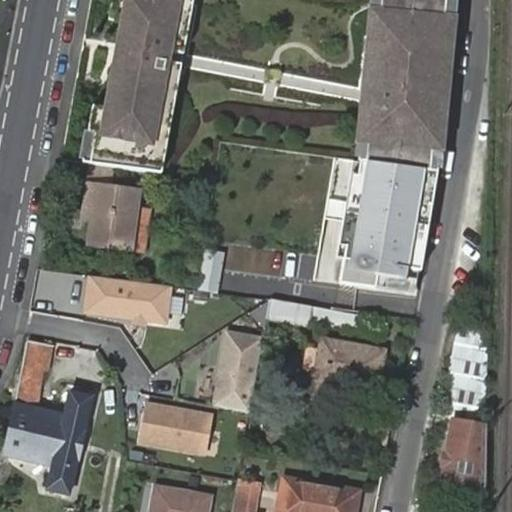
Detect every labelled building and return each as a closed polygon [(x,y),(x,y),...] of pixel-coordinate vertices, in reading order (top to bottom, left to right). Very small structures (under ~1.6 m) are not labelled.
[(181,60),(191,0),(110,0),(104,34),(120,37),(105,114),(90,111),(80,169),(159,179),(181,60)] [(451,0),(370,0),(357,95),(347,161),(354,164),(435,175),(451,0)] [(214,235),(248,238),(255,163),(220,160),(214,235)] [(414,298),(435,175),(354,164),(334,287),(414,298)] [(107,191),(109,174),(90,171),(87,188),(107,191)] [(132,230),(144,231),(147,215),(134,213),(136,195),(107,191),(87,188),(81,221),(91,222),(86,247),(128,253),(132,230)] [(140,255),(144,231),(132,230),(128,253),(140,255)] [(173,285),(86,275),(81,315),(168,325),(173,285)] [(357,331),(360,312),(276,296),(272,315),(357,331)] [(442,417),(452,419),(482,425),(489,332),(458,328),(442,417)] [(259,340),(224,334),(211,404),(247,410),(259,340)] [(29,342),(9,456),(53,467),(49,491),(71,495),(73,495),(93,397),(70,393),(65,416),(35,410),(42,368),(48,369),(52,347),(29,342)] [(320,344),(309,397),(339,403),(342,388),(374,394),(382,356),(320,344)] [(210,414),(147,403),(140,443),(202,454),(210,414)] [(441,492),(485,498),(487,426),(482,425),(452,419),(441,492)] [(282,482),(278,509),(288,511),(287,511),(354,511),(358,495),(282,482)] [(205,511),(208,498),(153,490),(150,511),(205,511)] [(246,511),(249,498),(233,494),(230,511),(246,511)]
